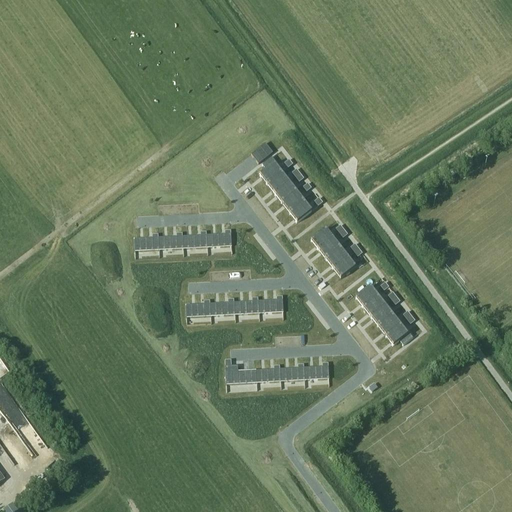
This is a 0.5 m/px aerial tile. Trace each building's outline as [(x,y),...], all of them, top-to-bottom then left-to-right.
[(265,145),(251,156),(258,166),(272,155),(265,145)] [(265,172),(259,176),(267,186),(281,175),(274,165),(276,164),(272,159),(271,159),(262,167),(265,172)] [(288,161),(284,165),(288,170),(292,166),(289,161),(288,161)] [(292,166),(288,170),(291,175),(296,171),(292,166)] [(281,175),(267,186),(274,196),(289,184),(281,175)] [(303,181),(299,184),(302,189),(307,185),(304,180),(303,181)] [(289,184),(274,196),(281,205),(296,194),(289,184)] [(307,185),(302,189),(306,194),(311,190),(307,185)] [(296,194),(281,205),(289,215),(304,203),(296,194)] [(318,200),(314,203),(317,208),(322,205),(319,200),(318,200)] [(304,203),(289,215),(297,225),(311,213),(304,203)] [(340,227),(335,231),(339,236),(344,232),(340,227)] [(325,231),(310,242),(318,252),(332,240),(325,231)] [(225,236),(206,237),(207,250),(231,248),(230,232),(224,232),(225,236)] [(344,232),(339,236),(342,240),(347,237),(344,232)] [(200,237),(182,238),(183,251),(207,250),(206,237),(206,233),(200,234),(200,237)] [(176,239),(158,240),(159,252),(183,251),(182,238),(182,235),(176,235),(176,239)] [(152,240),(134,241),(134,253),(159,252),(158,240),(158,236),(152,236),(152,240)] [(332,240),(318,252),(325,261),(340,250),(332,240)] [(354,246),(350,250),(353,254),(358,251),(355,246),(354,246)] [(340,250),(325,261),(333,271),(347,260),(340,250)] [(358,251),(353,254),(357,259),(362,255),(358,251)] [(347,260),(333,271),(340,281),(355,269),(347,260)] [(384,284),(380,288),(384,293),(388,289),(385,284),(384,284)] [(370,288),(355,300),(363,309),(377,298),(370,288)] [(392,294),(387,298),(391,303),(396,299),(392,294)] [(276,302),(258,303),(258,316),(283,314),(282,298),(276,299),(276,302)] [(377,298),(363,309),(370,319),(385,307),(377,298)] [(396,299),(391,303),(395,307),(399,304),(400,304),(396,299)] [(252,303),(234,304),(234,317),(258,316),(258,303),(258,300),(252,300),(252,303)] [(228,305),(210,306),(210,318),(234,317),(234,304),(233,301),(227,301),(228,305)] [(204,306),(185,307),(186,320),(195,319),(210,318),(210,306),(209,302),(203,302),(204,306)] [(385,307),(370,319),(378,328),(392,317),(385,307)] [(407,313),(402,317),(406,322),(411,318),(407,313)] [(392,317),(378,328),(385,338),(400,327),(392,317)] [(411,318),(406,322),(410,327),(414,323),(415,323),(411,318)] [(400,327),(385,338),(393,348),(399,343),(403,347),(413,340),(412,340),(408,335),(407,336),(400,327)] [(231,362),(225,362),(226,387),(256,385),(256,372),(238,373),(237,367),(231,368),(231,362)] [(322,369),(304,370),(304,382),(329,381),(328,365),(322,365),(322,369)] [(280,371),(279,371),(280,384),(304,382),(304,370),(303,366),(301,366),(297,366),(297,370),(280,371)] [(273,371),(256,372),(256,385),(280,384),(279,371),(279,368),(273,368),(273,371)] [(12,503),(2,510),(3,511),(17,511),(18,511),(12,503)]
